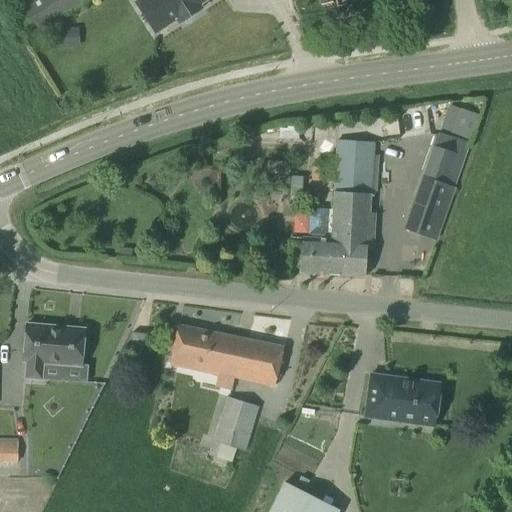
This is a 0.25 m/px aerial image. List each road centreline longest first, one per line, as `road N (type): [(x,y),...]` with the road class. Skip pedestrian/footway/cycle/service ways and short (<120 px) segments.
road 1 (unclassified): [(511,322),(72,276),(26,258),(0,218)]
road 2 (tertiary): [(0,187),(228,102),(479,62)]
